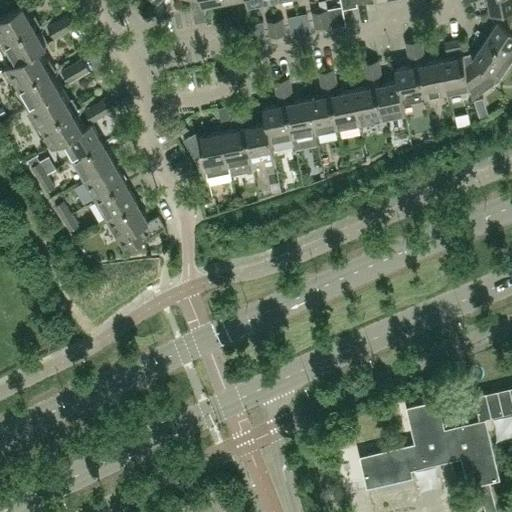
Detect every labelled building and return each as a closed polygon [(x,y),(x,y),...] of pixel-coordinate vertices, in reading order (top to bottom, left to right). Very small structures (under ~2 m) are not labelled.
[(511,0),(489,0),(492,13),(503,10),(511,8),(511,0)] [(46,42),(24,4),(23,3),(0,15),(0,34),(15,60),(46,42)] [(511,8),(503,10),(492,13),(493,19),(497,22),(486,39),(511,56),(511,8)] [(332,24),(329,9),(320,11),(324,26),(332,24)] [(324,26),(320,11),(312,12),(316,27),(324,26)] [(76,26),(73,20),(69,13),(48,25),(56,38),(76,26)] [(242,32),(239,18),(229,20),(229,21),(232,34),(242,32)] [(287,33),(284,18),(276,19),(279,35),(287,33)] [(279,35),(276,19),(268,21),(271,36),(279,35)] [(425,54),(424,46),(422,39),(413,40),(417,55),(425,54)] [(462,49),(460,39),(445,42),(447,52),(462,49)] [(475,54),(470,51),(468,54),(463,55),(465,66),(470,88),(470,90),(472,99),(502,78),(511,64),(511,56),(486,39),(475,54)] [(417,55),(413,40),(405,42),(408,57),(417,55)] [(61,86),(39,48),(50,42),(49,41),(46,42),(15,60),(5,66),(6,67),(8,66),(30,104),(61,86)] [(470,88),(465,66),(463,55),(440,60),(447,95),(470,90),(470,88)] [(91,71),(87,64),(83,58),(63,69),(70,82),(91,71)] [(383,75),(380,60),(371,61),(375,77),(383,75)] [(447,95),(440,60),(418,64),(425,99),(447,95)] [(375,77),(371,61),(363,63),(366,78),(375,77)] [(425,99),(418,64),(395,69),(397,80),(398,80),(403,104),(404,103),(425,99)] [(338,84),(335,68),(326,70),(330,85),(338,84)] [(330,85),(326,70),(318,72),(321,87),(330,85)] [(293,93),(290,77),(282,79),(285,94),(293,93)] [(285,94),(282,79),(274,81),(277,96),(285,94)] [(376,85),(382,120),(406,115),(404,103),(403,104),(398,80),(397,80),(376,85)] [(360,124),(382,120),(376,85),(353,89),(360,124)] [(84,126),(83,125),(61,86),(30,104),(53,144),(51,145),(51,146),(62,140),(61,139),(84,126)] [(360,124),(353,89),(331,93),(338,129),(360,124)] [(338,129),(331,93),(308,98),(315,133),(338,129)] [(113,110),(110,104),(106,97),(85,109),(93,122),(113,110)] [(483,97),(474,99),(477,109),(478,112),(487,110),(486,107),(483,97)] [(315,133),(308,98),(286,102),(293,138),(315,133)] [(271,142),(267,122),(253,125),(248,102),(240,103),(243,119),(244,126),(253,167),(256,166),(255,161),(275,157),(272,142),(271,142)] [(293,138),(286,102),(264,107),(267,122),(271,142),(272,142),(293,138)] [(243,119),(240,103),(232,105),(235,120),(243,119)] [(189,129),(184,120),(171,127),(176,136),(189,129)] [(104,141),(92,121),(83,125),(84,126),(61,139),(62,140),(73,159),(104,141)] [(253,167),(244,126),(222,131),(229,166),(230,170),(230,171),(231,173),(253,169),(253,167)] [(230,171),(230,170),(229,166),(222,131),(201,135),(198,129),(184,138),(196,158),(204,154),(208,175),(209,175),(210,181),(231,177),(231,173),(230,171)] [(115,161),(104,141),(73,159),(84,179),(115,161)] [(48,173),(41,160),(32,165),(40,178),(48,173)] [(126,181),(115,161),(84,179),(95,198),(126,181)] [(56,186),(48,173),(40,178),(48,191),(56,186)] [(138,201),(126,181),(95,198),(107,218),(138,201)] [(72,212),(64,200),(56,205),(64,217),(72,212)] [(166,227),(160,214),(149,220),(138,201),(107,218),(125,250),(166,227)] [(79,224),(72,212),(64,217),(71,229),(79,224)] [(511,410),(511,385),(473,395),(479,419),(455,424),(455,425),(444,427),(438,399),(439,399),(439,398),(407,405),(407,407),(408,406),(416,442),(406,444),(406,443),(376,451),(376,452),(362,455),(362,454),(360,454),(368,486),(369,486),(369,485),(412,475),(412,476),(414,476),(412,468),(421,466),(443,461),(442,460),(463,456),(469,484),(468,484),(469,485),(479,482),(486,511),(497,511),(494,496),(492,485),(490,480),(501,477),(500,476),(499,476),(486,418),(487,418),(486,417),(511,410)]
